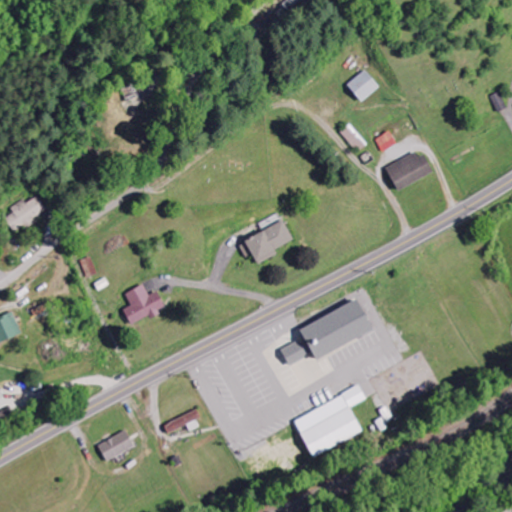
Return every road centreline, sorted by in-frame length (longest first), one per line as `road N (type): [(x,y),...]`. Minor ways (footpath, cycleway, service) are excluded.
road 1 (secondary): [(0,460),(511,180)]
road 2 (residential): [(0,284),(148,178),(199,69),(263,0)]
